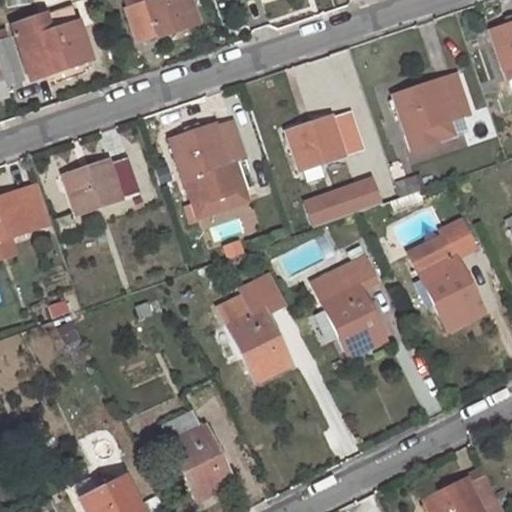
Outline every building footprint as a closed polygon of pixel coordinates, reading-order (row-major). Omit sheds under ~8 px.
[(197,22),(189,0),(146,0),(147,2),(128,9),(138,39),(158,32),(158,35),(197,22)] [(511,63),(511,21),(486,30),(500,67),(511,63)] [(90,59),(78,22),(17,42),(29,79),(90,59)] [(21,77),(7,35),(0,37),(0,66),(5,82),(21,77)] [(464,111),(453,76),(437,82),(436,78),(388,95),(400,133),(464,111)] [(358,146),(348,112),(333,117),(331,115),(284,131),(297,167),(358,146)] [(245,155),(233,120),(215,126),(214,123),(168,139),(181,176),(183,175),(193,203),(241,187),(231,159),(245,155)] [(74,212),(137,191),(125,156),(108,161),(107,159),(61,175),(74,212)] [(376,177),(305,201),(315,229),(386,205),(376,177)] [(419,191),(414,178),(393,185),(397,198),(419,191)] [(0,238),(44,223),(32,186),(0,196),(0,238)] [(470,255),(458,232),(409,256),(446,330),(481,312),(456,262),(470,255)] [(375,282),(363,258),(310,284),(347,358),(385,339),(360,290),(375,282)] [(251,310),(241,291),(216,305),(253,380),(290,362),(262,304),(251,310)] [(194,500),(230,482),(202,425),(199,426),(190,407),(156,424),(194,500)] [(140,511),(123,476),(77,498),(84,511),(140,511)] [(498,511),(482,477),(467,484),(465,481),(423,502),(428,511),(498,511)]
